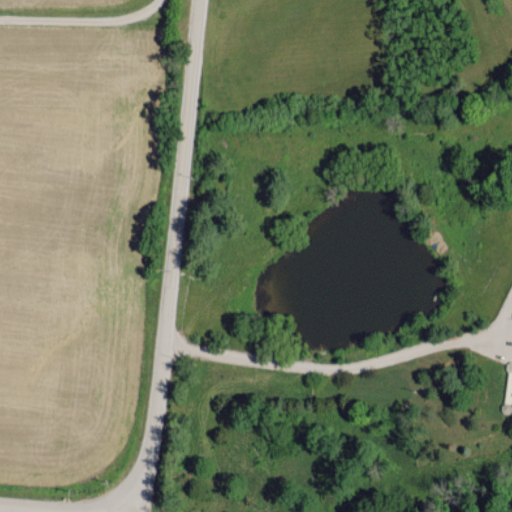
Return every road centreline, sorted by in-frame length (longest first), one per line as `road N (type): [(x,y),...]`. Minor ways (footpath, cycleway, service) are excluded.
road 1 (primary): [(128,495),(155,410),(200,0)]
road 2 (primary): [(0,505),(87,506),(128,495)]
